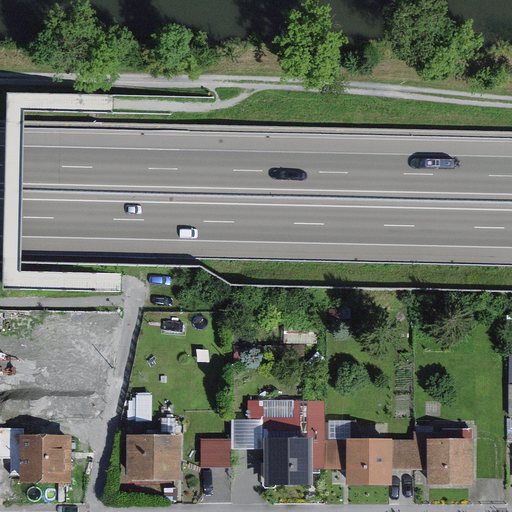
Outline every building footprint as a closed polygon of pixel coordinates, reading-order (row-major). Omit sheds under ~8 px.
[(97,383),(78,382),(77,414),(96,415),(97,383)] [(249,422),(233,422),(234,449),(248,449),(262,449),(262,487),(314,487),(314,470),(325,470),(325,401),(249,401),(249,422)] [(71,481),(71,434),(24,435),(24,429),(0,429),(0,458),(12,458),(12,475),(22,475),(22,481),(71,481)] [(180,482),(180,438),(130,439),(130,482),(180,482)] [(230,468),(230,440),(200,440),(201,468),(215,468),(230,468)] [(403,487),(403,441),(357,441),(357,487),(403,487)] [(438,441),(438,488),(484,487),(483,441),(438,441)]
